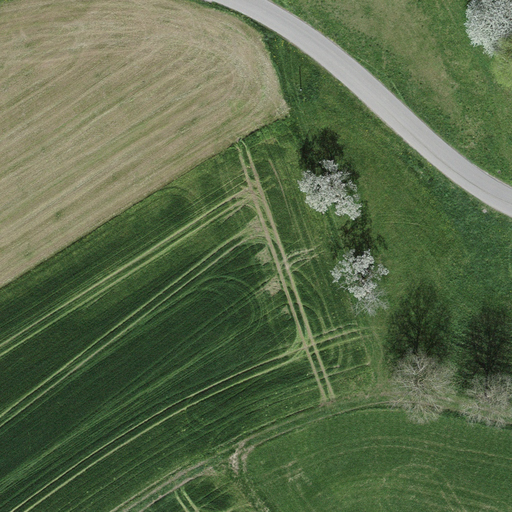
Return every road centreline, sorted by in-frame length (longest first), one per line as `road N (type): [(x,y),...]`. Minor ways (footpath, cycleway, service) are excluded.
road 1 (track): [(272,511),(227,449),(382,384),(511,411)]
road 2 (unclassified): [(511,203),(430,146),(312,42),(240,0)]
